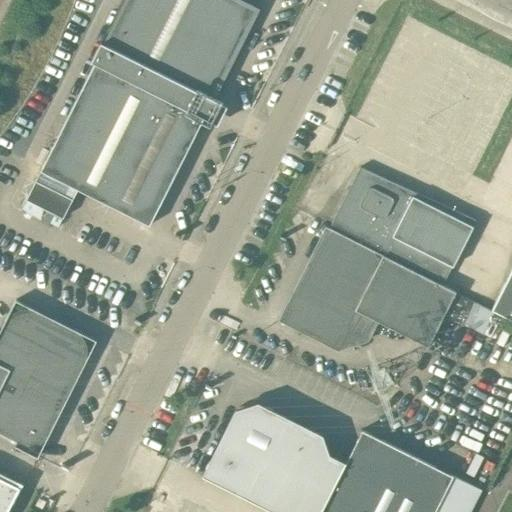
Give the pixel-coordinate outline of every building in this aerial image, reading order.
[(127,0),(42,170),(27,198),(63,217),(77,188),(150,225),(204,117),(207,119),(217,124),(227,105),(217,100),(214,98),(259,9),(240,0),(127,0)] [(361,166),(332,223),(445,281),(476,219),(361,166)] [(330,227),(284,318),(339,346),(366,337),(375,319),(429,346),(456,291),(330,227)] [(511,269),(492,308),(511,318),(511,269)] [(0,341),(0,432),(18,441),(26,443),(34,442),(41,438),(46,432),(82,360),(84,353),(83,345),(79,337),(73,333),(37,314),(29,312),(21,313),(14,317),(9,323),(0,341)] [(238,410),(211,464),(305,511),(471,511),(482,489),(453,475),(363,429),(346,462),(329,454),(323,436),(258,403),(238,410)] [(0,511),(9,511),(24,483),(0,471),(0,511)]
